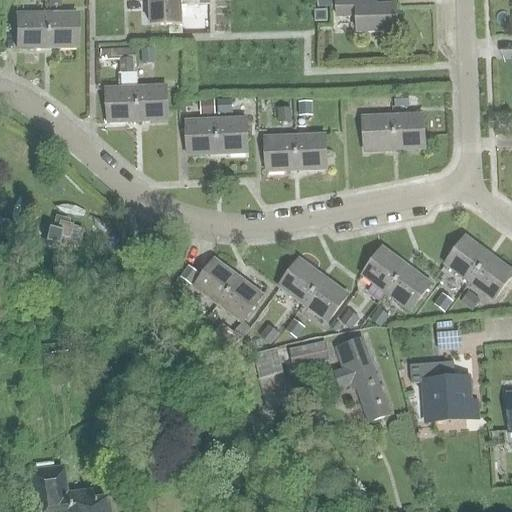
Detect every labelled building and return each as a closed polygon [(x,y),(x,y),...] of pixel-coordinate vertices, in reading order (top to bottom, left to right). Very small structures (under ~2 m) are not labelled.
[(182,7),(199,6),(198,0),(181,0),(182,1),(150,2),(151,27),(182,26),(182,7)] [(358,34),(397,33),(396,7),(369,8),(368,0),(336,0),(337,18),(357,18),(358,34)] [(315,23),(327,23),(327,12),(315,12),(315,23)] [(17,50),(47,49),(46,15),(16,16),(17,50)] [(47,49),(77,49),(76,15),(46,15),(47,49)] [(153,64),(152,49),(139,50),(140,65),(153,64)] [(132,74),(132,59),(117,60),(118,74),(132,74)] [(138,123),(168,122),(166,88),(136,89),(138,123)] [(108,124),(138,123),(136,89),(106,90),(108,124)] [(409,108),(408,95),(393,95),(394,109),(409,108)] [(232,115),(231,100),(217,101),(218,116),(232,115)] [(213,115),(212,101),(198,102),(199,116),(213,115)] [(311,103),(299,103),(299,118),(312,117),(311,103)] [(290,123),(289,109),(276,109),(276,124),(290,123)] [(395,152),(425,151),(423,116),(393,118),(395,152)] [(365,153),(395,152),(393,118),(363,119),(365,153)] [(218,156),(248,154),(246,120),(216,121),(218,156)] [(188,157),(218,156),(216,121),(186,123),(188,157)] [(297,172),(327,171),(325,136),(295,138),(297,172)] [(267,173),(297,172),(295,138),(265,139),(267,173)] [(60,238),(68,240),(72,226),(69,225),(70,221),(55,217),(52,230),(48,229),(45,243),(58,246),(60,238)] [(469,284),(490,256),(465,238),(445,266),(469,284)] [(386,295),(407,267),(382,249),(362,277),(386,295)] [(493,302),(511,276),(511,272),(490,256),(469,284),(493,302)] [(218,307),(239,279),(214,261),(194,289),(218,307)] [(303,306),(323,279),(299,261),(279,289),(303,306)] [(410,313),(431,285),(407,267),(386,295),(410,313)] [(189,268),(182,278),(191,285),(198,275),(189,268)] [(239,279),(218,307),(243,324),(263,297),(239,279)] [(327,324),(348,297),(323,279),(303,306),(327,324)] [(479,302),(466,293),(458,303),(471,313),(479,302)] [(442,295),(434,307),(444,314),(453,303),(442,295)] [(378,310),(369,321),(380,330),(389,318),(378,310)] [(358,320),(347,311),(338,323),(349,331),(358,320)] [(305,329),(294,321),(285,332),(296,341),(305,329)] [(230,332),(220,344),(229,352),(240,340),(241,342),(251,331),(243,324),(234,335),(230,332)] [(453,325),(435,326),(437,339),(454,337),(453,325)] [(270,347),(279,335),(267,326),(259,338),(270,347)] [(390,417),(370,361),(363,341),(336,351),(343,371),(335,374),(340,390),(354,385),(368,424),(390,417)] [(328,363),(323,343),(290,350),(294,371),(328,363)] [(260,380),(283,375),(277,350),(253,356),(260,380)] [(427,423),(477,420),(475,403),(466,404),(466,394),(469,394),(468,380),(449,381),(448,365),(411,368),(412,384),(424,383),(427,423)] [(107,511),(106,500),(93,501),(92,493),(66,496),(63,469),(30,473),(34,511),(107,511)]
